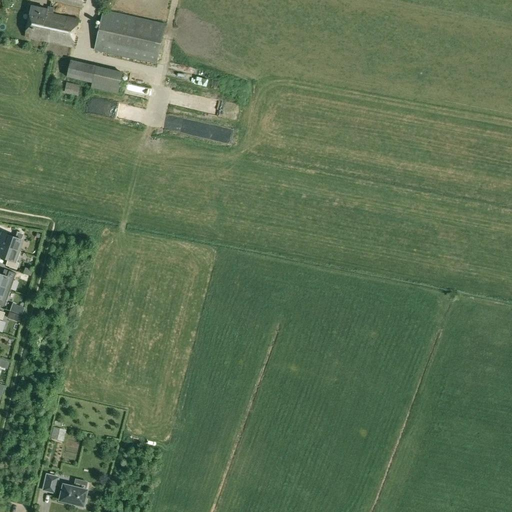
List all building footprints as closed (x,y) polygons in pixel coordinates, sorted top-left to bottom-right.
[(25,37),(73,47),(78,20),(52,15),(54,8),(48,7),(48,9),(32,6),(25,37)] [(94,51),(157,64),(166,23),(103,10),(94,51)] [(195,56),(196,48),(182,45),(181,54),(195,56)] [(67,77),(93,83),(97,66),(71,60),(67,77)] [(123,72),(97,66),(93,83),(92,87),(118,94),(123,72)] [(64,93),(78,96),(80,86),(67,82),(64,93)] [(0,235),(0,244),(19,252),(19,251),(17,251),(21,240),(20,239),(22,234),(17,232),(15,238),(1,233),(1,236),(0,235)] [(0,257),(7,260),(5,265),(16,269),(18,262),(16,262),(19,252),(0,244),(0,257)] [(0,286),(7,289),(11,278),(7,277),(9,271),(4,269),(2,275),(0,274),(0,286)] [(53,427),(51,437),(63,440),(65,430),(53,427)] [(46,474),(43,490),(54,493),(55,490),(61,492),(59,500),(67,502),(67,503),(68,503),(69,502),(72,503),(72,504),(73,504),(75,504),(75,506),(84,508),(86,499),(84,499),(86,490),(62,484),(62,486),(56,484),(58,477),(46,474)]
